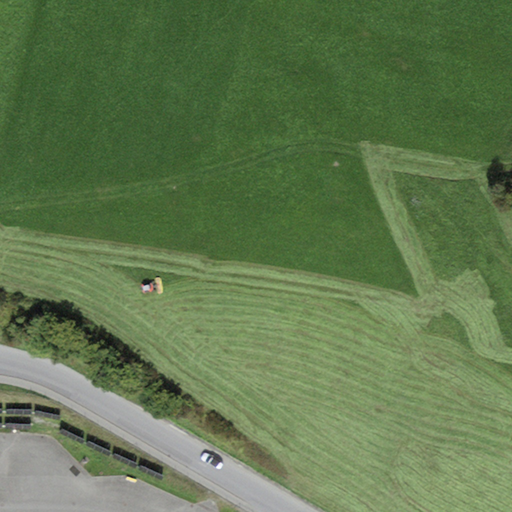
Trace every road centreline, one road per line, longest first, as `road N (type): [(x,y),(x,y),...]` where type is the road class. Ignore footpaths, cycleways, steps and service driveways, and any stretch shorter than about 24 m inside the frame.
road 1 (track): [(0,193),(165,184),(327,150),(511,169)]
road 2 (unclassified): [(281,511),(67,382),(0,360)]
